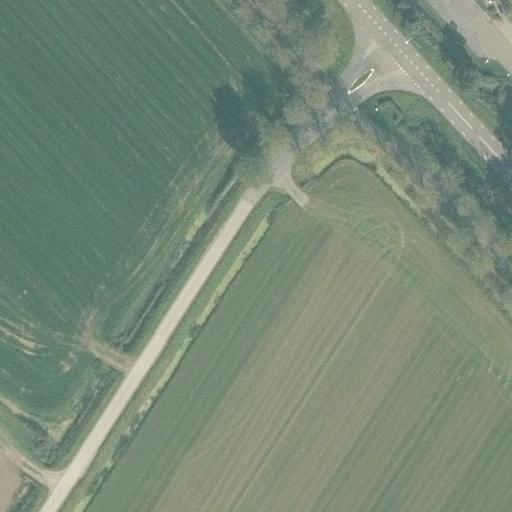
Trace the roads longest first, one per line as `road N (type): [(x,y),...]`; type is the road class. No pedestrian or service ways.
road 1 (unclassified): [(56,511),(291,156),(387,51)]
road 2 (secondary): [(511,184),(387,51)]
